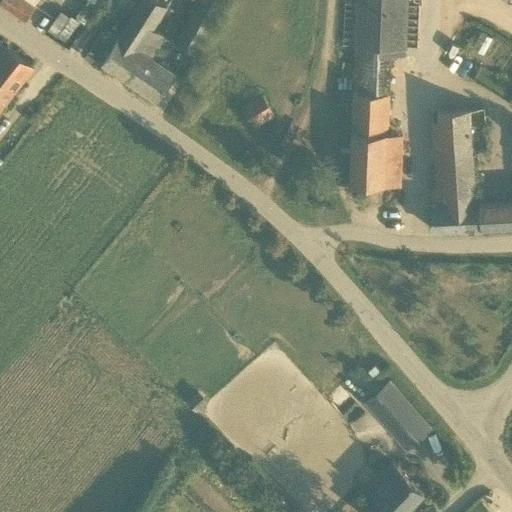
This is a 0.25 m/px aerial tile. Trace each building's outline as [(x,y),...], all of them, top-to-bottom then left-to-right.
[(0,0),(0,1),(26,20),(36,5),(28,0),(0,0)] [(86,53),(102,64),(157,101),(175,73),(152,58),(166,37),(154,29),(168,7),(156,0),(143,0),(119,38),(103,27),(86,53)] [(226,4),(220,0),(197,0),(173,41),(196,54),(226,4)] [(406,55),(408,0),(354,0),(353,46),(355,46),(351,130),(338,129),(336,182),(350,183),(402,184),(402,183),(400,183),(402,131),(388,131),(391,54),(406,55)] [(48,29),(56,35),(71,17),(61,10),(48,29)] [(71,17),(56,35),(68,43),(83,23),(72,15),(71,17)] [(0,97),(6,102),(33,66),(7,46),(0,54),(0,97)] [(254,125),(273,113),(262,95),(242,107),(254,125)] [(432,203),(434,231),(483,228),(480,202),(476,202),(476,199),(474,152),(488,147),(487,107),(439,109),(443,185),(432,185),(433,203),(432,203)] [(511,196),(476,199),(476,202),(480,202),(483,228),(511,226),(511,196)] [(375,365),(368,370),(373,376),(380,370),(375,365)] [(391,378),(365,402),(407,449),(433,425),(391,378)] [(206,398),(198,389),(188,398),(197,407),(206,398)] [(347,392),(334,404),(348,420),(361,407),(347,392)] [(393,462),(374,482),(368,487),(376,495),(362,510),(364,511),(405,511),(424,492),(393,462)]
